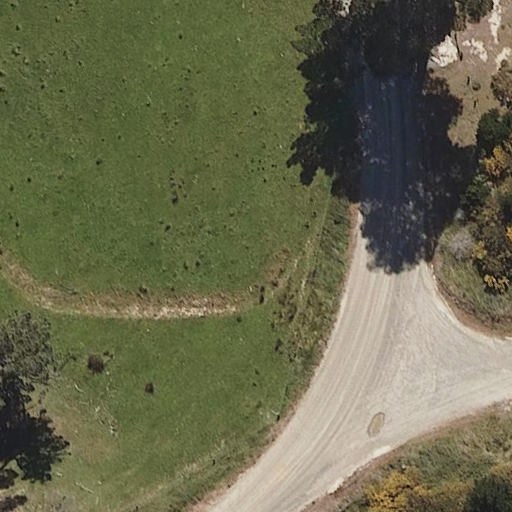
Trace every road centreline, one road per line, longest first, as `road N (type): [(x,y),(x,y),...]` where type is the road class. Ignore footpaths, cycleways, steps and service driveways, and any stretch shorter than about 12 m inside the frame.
road 1 (unclassified): [(366,0),(384,224),(368,359),(286,464),(230,511)]
road 2 (track): [(511,309),(368,359)]
